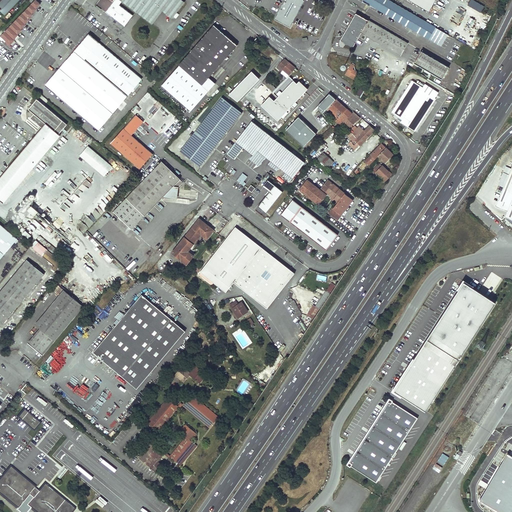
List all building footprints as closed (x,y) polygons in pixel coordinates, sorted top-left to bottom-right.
[(34,0),(0,36),(10,44),(14,40),(13,39),(17,35),(17,34),(21,29),(20,29),(25,24),(24,23),(28,19),(32,14),(31,14),(36,9),(35,9),(39,4),(34,0)] [(0,0),(0,10),(4,15),(12,6),(15,8),(22,0),(0,0)] [(107,0),(107,1),(105,0),(101,0),(97,7),(125,28),(133,16),(119,6),(122,1),(152,24),(162,10),(172,17),(183,2),(180,0),(107,0)] [(290,27),(304,0),(284,0),(274,19),(290,27)] [(362,0),(362,1),(427,39),(434,27),(387,0),(362,0)] [(456,23),(463,14),(461,12),(459,14),(456,11),(451,18),(456,23)] [(399,54),(406,43),(355,13),(339,40),(352,48),(361,32),(399,54)] [(215,28),(213,26),(178,66),(179,66),(160,87),(189,113),(208,92),(201,86),(208,79),(236,47),(219,32),(215,28)] [(90,35),(75,52),(128,97),(143,80),(90,35)] [(442,79),(449,68),(420,51),(414,63),(442,79)] [(75,52),(46,86),(99,131),(128,97),(75,52)] [(284,59),(276,68),(281,72),(283,70),(289,75),(295,69),(284,59)] [(354,66),(351,65),(345,74),(348,76),(352,69),(354,66)] [(289,75),(288,77),(298,85),(302,89),(304,87),(309,91),(314,85),(295,69),(289,75)] [(281,72),(280,73),(286,78),(288,77),(289,75),(283,70),(281,72)] [(286,78),(285,80),(296,89),(298,85),(288,77),(286,78)] [(214,84),(208,79),(201,86),(208,92),(214,84)] [(265,79),(262,82),(272,93),(275,89),(265,79)] [(423,87),(413,80),(392,112),(403,119),(423,87)] [(360,87),(356,94),(361,97),(365,90),(360,87)] [(272,93),(280,101),(284,97),(275,89),(272,93)] [(435,98),(422,90),(402,121),(415,131),(435,99),(435,98)] [(329,95),(319,107),(323,110),(321,113),(323,114),(329,108),(335,100),(329,95)] [(272,102),(269,106),(279,115),(291,103),(284,97),(280,101),(276,106),(272,102)] [(193,136),(180,152),(200,168),(242,114),(223,98),(197,131),(193,136)] [(43,129),(0,178),(0,200),(3,203),(62,134),(61,133),(67,125),(38,99),(29,109),(35,114),(31,119),(43,129)] [(340,126),(342,124),(352,114),(339,103),(335,100),(329,108),(333,112),(332,113),(339,120),(336,123),(340,126)] [(342,124),(340,126),(341,127),(343,125),(348,130),(359,119),(353,113),(352,114),(342,124)] [(136,115),(119,134),(148,159),(153,154),(132,135),(144,122),(136,115)] [(316,134),(298,117),(286,130),(304,147),(316,134)] [(350,131),(346,135),(352,141),(350,142),(351,144),(348,147),(353,151),(359,145),(359,146),(375,131),(369,126),(357,138),(350,131)] [(257,127),(242,146),(266,165),(278,149),(281,146),(257,127)] [(119,134),(110,144),(139,169),(148,159),(119,134)] [(381,144),(364,162),(369,166),(378,156),(386,148),(381,144)] [(88,145),(79,155),(103,177),(112,167),(88,145)] [(281,146),(278,149),(286,155),(286,154),(291,158),(292,156),(281,146)] [(386,148),(378,156),(385,163),(393,155),(386,148)] [(278,162),(274,167),(286,176),(290,172),(288,171),(292,166),(294,167),(299,160),(293,155),(292,156),(291,158),(286,154),(286,155),(282,160),(279,163),(278,162)] [(323,155),(317,163),(325,170),(332,162),(323,155)] [(114,212),(132,230),(163,198),(174,187),(179,187),(184,182),(162,161),(114,212)] [(511,164),(510,170),(507,175),(502,189),(494,207),(506,212),(503,218),(511,221),(511,164)] [(382,165),(375,172),(386,182),(393,175),(382,165)] [(274,167),(273,168),(285,178),(286,176),(274,167)] [(510,170),(504,167),(501,173),(507,175),(510,170)] [(501,173),(495,186),(502,189),(507,175),(501,173)] [(267,181),(262,187),(269,193),(258,207),(266,214),(282,193),(267,181)] [(307,181),(299,191),(319,206),(327,196),(324,195),(325,193),(331,197),(339,203),(337,205),(329,215),(337,220),(352,200),(327,182),(321,190),(322,190),(321,192),(307,181)] [(174,187),(163,198),(179,199),(179,187),(174,187)] [(280,217),(326,251),(337,236),(292,202),(280,217)] [(34,214),(38,210),(31,204),(27,209),(34,214)] [(213,231),(198,219),(184,238),(193,245),(200,235),(206,240),(213,231)] [(0,226),(0,259),(17,240),(0,226)] [(49,236),(42,231),(38,236),(44,241),(49,236)] [(230,235),(199,273),(217,286),(221,281),(229,288),(261,248),(240,232),(234,239),(230,235)] [(200,235),(193,245),(195,246),(201,238),(205,242),(206,240),(200,235)] [(184,238),(171,253),(186,265),(193,256),(187,252),(193,245),(184,238)] [(40,243),(39,246),(46,252),(51,256),(55,251),(43,241),(42,241),(40,243)] [(123,251),(130,257),(139,248),(132,241),(123,251)] [(46,252),(41,258),(52,267),(49,271),(52,274),(61,264),(51,256),(46,252)] [(117,270),(120,266),(115,260),(111,264),(117,270)] [(26,262),(0,292),(0,321),(2,324),(13,311),(13,312),(15,310),(14,309),(43,275),(26,262)] [(504,296),(474,276),(461,295),(404,384),(436,403),(504,296)] [(306,315),(313,319),(336,285),(331,282),(315,306),(313,305),(306,315)] [(39,329),(27,343),(41,355),(83,307),(63,291),(34,325),(39,329)] [(122,378),(171,321),(166,317),(162,318),(161,313),(152,304),(151,305),(147,305),(147,300),(142,296),(93,354),(102,362),(103,361),(106,361),(107,365),(112,370),(113,370),(116,369),(117,374),(122,378)] [(286,308),(291,314),(294,311),(299,316),(304,311),(289,297),(287,299),(291,302),(286,308)] [(236,301),(230,305),(235,313),(238,318),(248,312),(241,303),(238,305),(236,301)] [(185,333),(171,321),(122,378),(136,390),(185,333)] [(188,376),(198,385),(206,376),(196,368),(190,375),(181,368),(174,376),(179,380),(180,381),(182,382),(183,382),(184,381),(188,376)] [(190,396),(182,406),(210,429),(218,420),(190,396)] [(390,403),(381,418),(407,434),(418,418),(392,402),(393,401),(390,399),(388,402),(390,403)] [(168,400),(147,425),(156,432),(157,433),(177,408),(168,400)] [(23,409),(17,416),(32,430),(38,422),(23,409)] [(381,418),(360,450),(387,466),(407,434),(381,418)] [(196,447),(191,442),(196,435),(186,426),(182,431),(185,438),(187,439),(170,459),(179,467),(196,447)] [(156,432),(141,450),(143,451),(150,443),(151,442),(158,434),(157,433),(156,432)] [(151,442),(150,443),(164,455),(169,460),(170,459),(151,442)] [(143,451),(137,458),(152,470),(154,467),(158,471),(162,467),(157,463),(164,455),(150,443),(143,451)] [(110,454),(102,447),(99,450),(107,457),(110,454)] [(387,466),(360,450),(351,465),(348,463),(347,466),(350,468),(350,467),(376,483),(387,466)] [(70,511),(74,508),(45,483),(39,491),(34,487),(35,486),(10,466),(0,478),(0,494),(18,510),(23,504),(25,504),(33,511),(70,511)]
